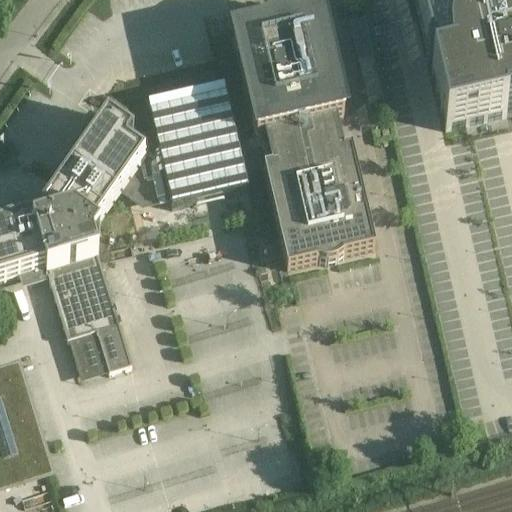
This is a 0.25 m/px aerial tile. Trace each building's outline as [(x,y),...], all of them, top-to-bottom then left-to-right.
[(511,0),(414,0),(412,1),(444,137),(511,121),(511,0)] [(355,49),(371,46),(365,19),(350,22),(355,49)] [(344,122),(320,22),(216,48),(233,129),(238,147),(243,171),(259,167),(264,189),(254,191),(276,278),(318,267),(321,268),(325,269),(328,269),(332,268),(333,268),(335,267),(338,266),(341,264),(343,261),(374,254),(352,159),(351,154),(343,156),(336,124),(344,122)] [(372,122),(387,118),(374,60),(358,64),(372,122)] [(217,91),(146,108),(153,139),(157,156),(170,212),(241,196),(230,148),(226,130),(217,91)] [(0,286),(19,281),(22,293),(49,285),(68,347),(96,338),(109,380),(131,373),(115,318),(96,258),(93,245),(99,236),(94,232),(144,160),(126,148),(133,138),(107,120),(56,192),(31,229),(0,237),(0,286)] [(230,148),(238,147),(233,129),(226,130),(230,148)] [(126,148),(144,160),(157,156),(153,139),(126,148)] [(0,473),(44,461),(17,373),(0,378),(0,473)]
